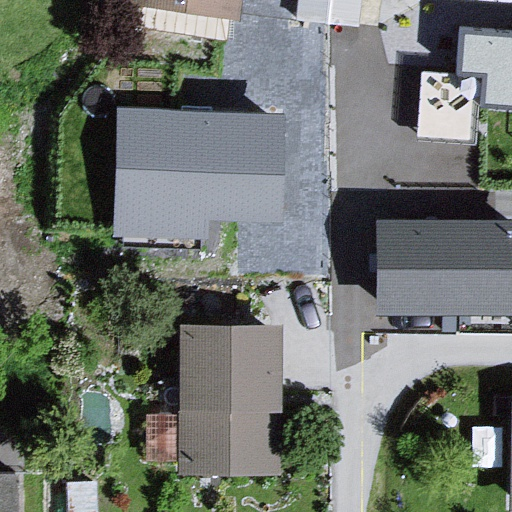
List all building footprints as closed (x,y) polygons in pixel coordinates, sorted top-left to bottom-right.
[(233,0),(166,0),(232,10),(233,0)] [(358,15),(360,0),(296,0),(296,8),(358,15)] [(455,60),(422,58),(417,121),(475,126),(478,87),(511,89),(511,17),(459,13),(455,60)] [(280,96),(112,91),(108,225),(201,228),(202,205),(277,208),(280,96)] [(511,209),(373,211),(373,307),(511,306),(511,209)] [(269,333),(172,330),(177,481),(276,482),(269,333)] [(511,511),(511,410),(503,411),(500,511),(511,511)] [(14,511),(15,480),(0,480),(0,511),(14,511)]
